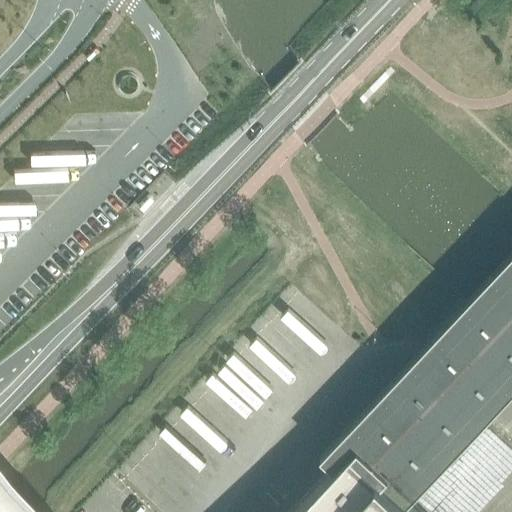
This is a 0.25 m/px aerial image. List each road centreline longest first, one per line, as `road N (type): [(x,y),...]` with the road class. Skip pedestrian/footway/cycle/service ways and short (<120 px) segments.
road 1 (secondary): [(26,377),(397,0)]
road 2 (unclassified): [(511,416),(471,378),(427,360),(381,357),(350,373),(300,467),(257,511)]
road 3 (unclassified): [(0,120),(44,76),(95,0)]
